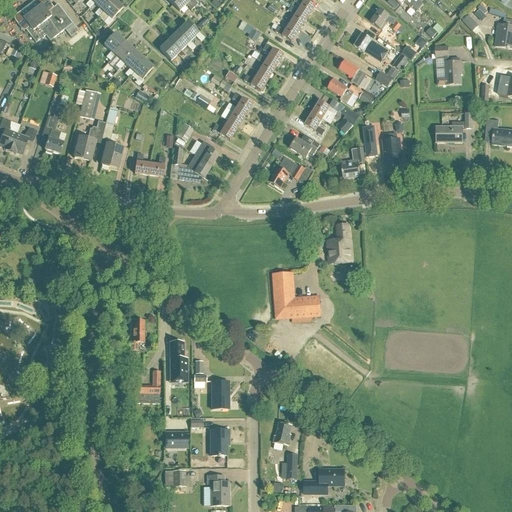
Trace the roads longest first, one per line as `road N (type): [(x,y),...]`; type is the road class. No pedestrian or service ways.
road 1 (residential): [(511,198),(435,193),(227,210)]
road 2 (unclassified): [(112,511),(93,452),(89,400),(103,248)]
road 3 (residential): [(352,0),(229,194),(227,210)]
road 4 (unclassified): [(398,477),(272,376)]
road 5 (residential): [(168,212),(20,184)]
road 6 (unclassified): [(272,376),(156,287)]
road 7 (residential): [(257,511),(256,396),(272,376)]
